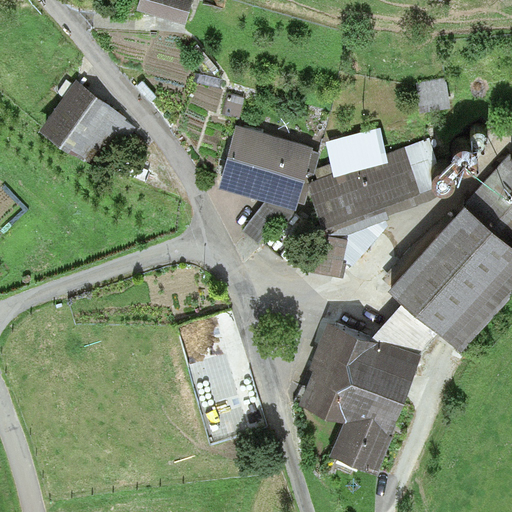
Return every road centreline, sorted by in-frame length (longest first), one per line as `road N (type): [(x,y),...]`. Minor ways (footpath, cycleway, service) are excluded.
road 1 (residential): [(210,242),(178,169),(44,0)]
road 2 (residential): [(210,242),(234,282),(310,511)]
road 3 (residential): [(0,313),(127,261),(210,242)]
